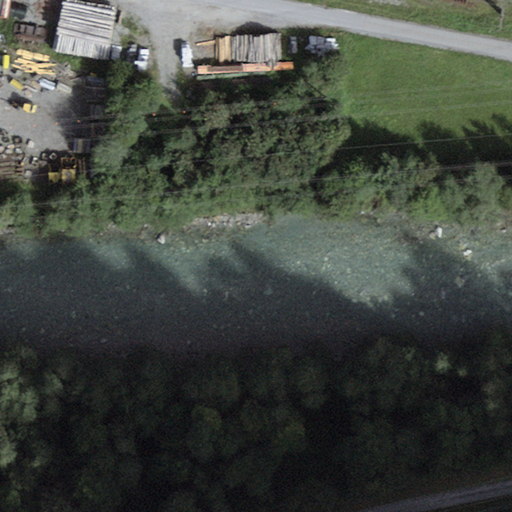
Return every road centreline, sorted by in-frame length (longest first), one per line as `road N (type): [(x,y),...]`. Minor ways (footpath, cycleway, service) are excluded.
road 1 (residential): [(511,45),(273,0)]
road 2 (track): [(392,511),(511,483)]
